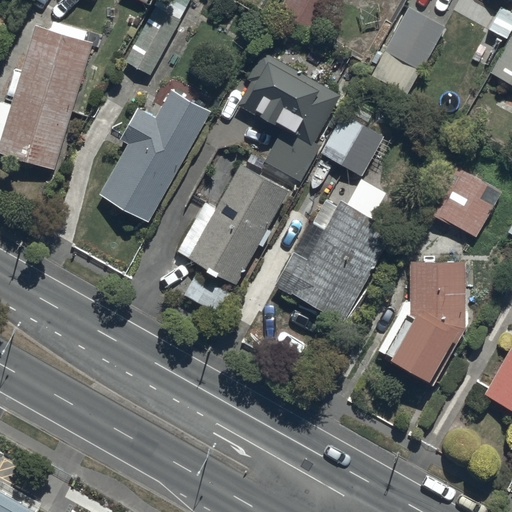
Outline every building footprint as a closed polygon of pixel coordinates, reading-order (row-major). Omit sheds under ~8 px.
[(150,76),(187,10),(168,0),(160,0),(126,62),(150,76)] [(285,0),(278,14),(316,35),(335,0),(285,0)] [(511,0),(471,0),(497,14),(488,30),(493,32),(490,38),(499,43),(503,36),(509,39),(511,32),(511,0)] [(408,97),(446,29),(469,42),(482,19),(455,4),(442,27),(410,9),(372,77),(408,97)] [(0,152),(56,169),(92,45),(35,28),(12,106),(0,102),(0,148),(1,149),(0,151),(0,152)] [(511,38),(491,74),(511,85),(511,38)] [(298,72),(263,52),(247,79),(252,82),(239,105),(284,131),(266,163),(301,183),(322,147),(315,143),(341,97),(320,85),(325,76),(303,64),(298,72)] [(149,222),(211,112),(169,89),(153,116),(140,109),(122,141),(128,145),(100,195),(149,222)] [(343,116),(321,153),(362,177),(384,140),(343,116)] [(478,237),(501,193),(478,181),(485,166),(464,155),(457,168),(446,162),(422,208),(478,237)] [(289,191),(241,165),(206,228),(195,222),(178,253),(208,270),(206,275),(216,280),(219,275),(236,284),(259,244),(263,246),(271,232),(268,231),(289,191)] [(311,221),(275,286),(344,325),(395,234),(340,203),(326,229),(311,221)] [(467,333),(465,264),(410,263),(409,304),(406,302),(376,353),(430,384),(459,334),(467,333)] [(511,410),(511,348),(485,395),(511,410)] [(0,511),(37,511),(0,490),(0,511)]
